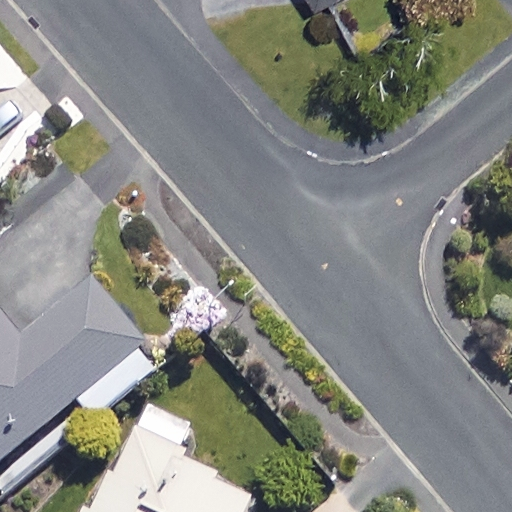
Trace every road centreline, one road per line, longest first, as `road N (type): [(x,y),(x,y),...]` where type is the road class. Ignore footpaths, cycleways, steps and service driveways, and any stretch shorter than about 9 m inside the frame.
road 1 (residential): [(77,0),(312,274)]
road 2 (residential): [(312,274),(511,503)]
road 3 (residential): [(312,274),(511,101)]
